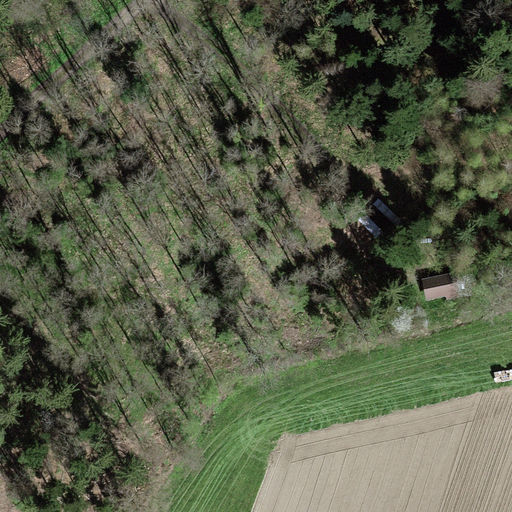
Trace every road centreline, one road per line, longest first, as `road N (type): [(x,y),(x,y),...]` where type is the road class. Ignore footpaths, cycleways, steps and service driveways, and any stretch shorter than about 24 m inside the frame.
road 1 (track): [(191,0),(368,205)]
road 2 (track): [(0,129),(142,0)]
